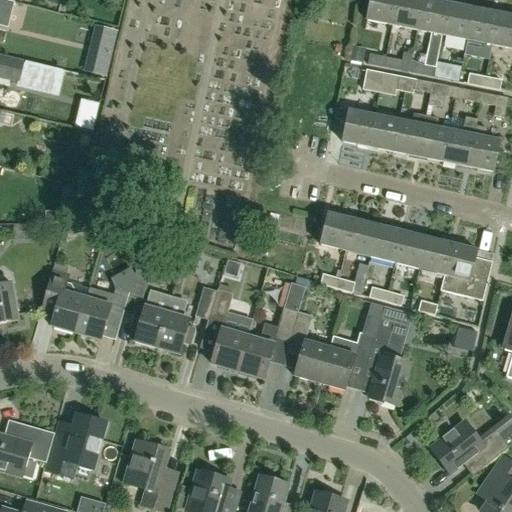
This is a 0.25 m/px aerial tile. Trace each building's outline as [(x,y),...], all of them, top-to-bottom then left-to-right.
[(0,0),(0,22),(8,24),(14,4),(0,0)] [(392,28),(397,0),(371,0),(367,23),(392,28)] [(419,0),(397,0),(392,28),(417,33),(423,1),(419,0)] [(439,55),(442,38),(449,6),(423,1),(417,33),(431,35),(425,66),(436,68),(439,55)] [(449,6),(442,38),(467,43),(474,11),(449,6)] [(474,11),(467,43),(492,48),(498,16),(474,11)] [(511,18),(498,16),(492,48),(511,51),(511,18)] [(367,66),(384,69),(386,59),(370,55),(367,66)] [(62,72),(45,67),(0,56),(0,80),(48,92),(48,93),(57,96),(62,72)] [(384,69),(400,73),(402,62),(386,59),(384,69)] [(106,79),(110,66),(87,60),(84,73),(106,79)] [(436,68),(425,66),(419,65),(417,76),(434,79),(436,68)] [(436,68),(434,79),(459,84),(461,73),(436,68)] [(379,94),(383,75),(366,71),(362,91),(379,94)] [(399,78),(383,75),(379,94),(395,98),(399,78)] [(484,89),(486,79),(469,76),(467,86),(484,89)] [(486,79),(484,89),(500,92),(502,82),(486,79)] [(405,90),(430,95),(433,85),(408,80),(405,90)] [(448,88),(433,85),(430,95),(428,107),(444,110),(446,98),(456,100),(458,90),(448,88)] [(480,106),(482,95),(466,92),(464,102),(480,106)] [(482,95),(480,106),(496,109),(495,114),(505,117),(509,100),(482,95)] [(81,100),(75,128),(93,132),(99,104),(81,100)] [(368,149),(374,117),(349,112),(343,144),(368,149)] [(399,122),(392,154),(418,160),(426,118),(414,116),(412,125),(399,122)] [(392,154),(399,122),(374,117),(368,149),(392,154)] [(443,165),(449,133),(436,130),(438,121),(426,118),(418,160),(443,165)] [(467,170),(476,128),(477,121),(465,119),(462,135),(449,133),(443,165),(467,170)] [(476,128),(467,170),(493,175),(500,143),(484,140),(486,130),(476,128)] [(345,252),(353,220),(328,214),(320,245),(345,252)] [(370,258),(378,227),(353,220),(345,252),(370,258)] [(395,264),(402,233),(378,227),(370,258),(395,264)] [(427,239),(402,233),(395,264),(419,270),(427,239)] [(444,276),(452,245),(427,239),(419,270),(444,276)] [(477,252),(452,245),(444,276),(440,292),(482,303),(492,264),(475,260),(477,252)] [(136,270),(129,295),(128,299),(142,303),(150,274),(136,270)] [(75,335),(85,301),(73,298),(74,294),(70,288),(63,285),(66,277),(52,273),(44,301),(40,317),(52,321),(50,328),(75,335)] [(321,286),(336,290),(338,280),(323,276),(321,286)] [(338,280),(336,290),(353,294),(355,284),(338,280)] [(0,324),(18,322),(11,285),(0,286),(0,324)] [(284,310),(298,314),(305,289),(291,285),(284,310)] [(209,322),(217,293),(204,289),(196,318),(209,322)] [(370,299),(385,303),(387,293),(373,289),(370,299)] [(128,299),(129,295),(115,291),(113,297),(106,295),(100,298),(98,305),(85,301),(75,335),(101,342),(108,319),(121,323),(128,299)] [(218,291),(217,293),(209,322),(224,327),(233,296),(218,291)] [(387,293),(385,303),(402,307),(404,298),(387,293)] [(158,350),(174,300),(155,295),(151,297),(147,309),(146,309),(143,316),(137,314),(133,328),(140,330),(136,343),(158,350)] [(174,300),(158,350),(181,356),(185,343),(191,344),(195,331),(189,329),(191,322),(183,320),(187,304),(174,300)] [(418,312),(434,316),(437,307),(420,302),(418,312)] [(296,322),(298,314),(284,310),(278,330),(266,327),(261,343),(248,339),(238,373),(265,381),(276,340),(289,344),(296,322)] [(374,339),(367,364),(379,367),(370,400),(397,407),(409,365),(394,361),(406,318),(382,311),(374,339)] [(294,378),(319,385),(330,349),(305,342),(310,326),(296,322),(289,344),(286,358),(299,362),(294,378)] [(477,353),(481,333),(460,329),(456,349),(477,353)] [(238,373),(248,339),(223,332),(213,366),(238,373)] [(367,364),(374,339),(360,335),(356,350),(346,347),(344,354),(330,349),(319,385),(344,392),(352,366),(365,370),(367,364)] [(93,469),(105,426),(75,417),(67,447),(54,443),(45,473),(72,480),(77,464),(93,469)] [(511,425),(498,436),(496,434),(482,445),(465,424),(431,451),(450,476),(475,457),(484,469),(511,447),(511,425)] [(19,442),(0,437),(0,472),(21,479),(26,459),(46,465),(54,436),(23,427),(19,442)] [(177,473),(164,469),(168,452),(137,443),(125,486),(146,492),(142,507),(159,511),(166,511),(174,485),(177,473)] [(511,511),(511,465),(503,459),(488,481),(498,489),(488,504),(482,511),(511,511)] [(234,511),(240,494),(226,490),(229,483),(198,474),(186,511),(234,511)] [(279,511),(287,487),(260,479),(250,511),(279,511)] [(343,511),(346,504),(315,495),(310,511),(343,511)] [(23,511),(5,511),(2,511),(1,511),(56,511),(26,503),(23,511)]
